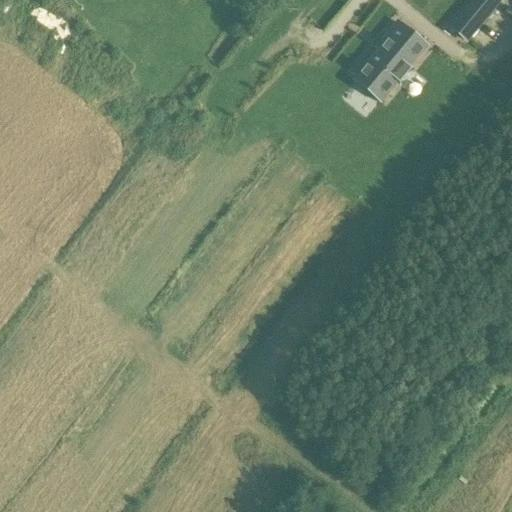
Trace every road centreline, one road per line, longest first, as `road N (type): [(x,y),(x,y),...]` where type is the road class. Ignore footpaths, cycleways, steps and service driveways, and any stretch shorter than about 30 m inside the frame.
road 1 (track): [(362,511),(41,255)]
road 2 (unknown): [(368,0),(323,43),(299,26),(319,0)]
